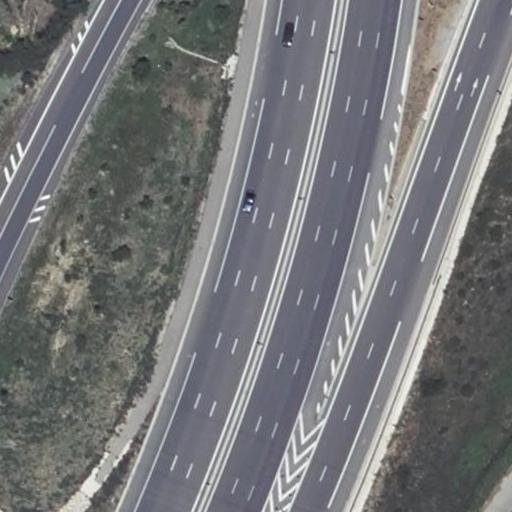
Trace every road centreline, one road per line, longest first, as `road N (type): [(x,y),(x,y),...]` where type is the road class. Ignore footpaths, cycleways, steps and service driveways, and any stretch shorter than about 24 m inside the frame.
road 1 (motorway): [(304,511),(500,0)]
road 2 (motorway): [(310,0),(243,281),(153,511)]
road 3 (motorway): [(232,511),(302,335),(366,88),(379,0)]
road 4 (motorway): [(130,0),(0,263)]
